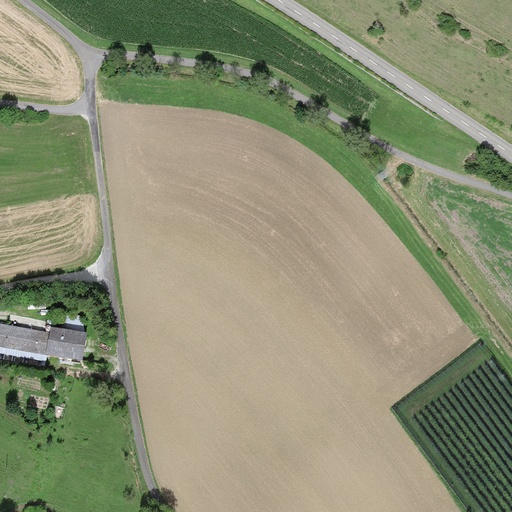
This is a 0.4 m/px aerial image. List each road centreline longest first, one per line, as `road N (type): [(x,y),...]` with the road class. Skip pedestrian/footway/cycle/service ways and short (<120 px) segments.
road 1 (track): [(511,197),(389,150),(245,72),(87,50)]
road 2 (unclassified): [(163,511),(144,468),(122,355),(93,105)]
road 3 (tertiary): [(511,156),(274,0)]
road 4 (unclassified): [(93,105),(87,50),(22,0)]
